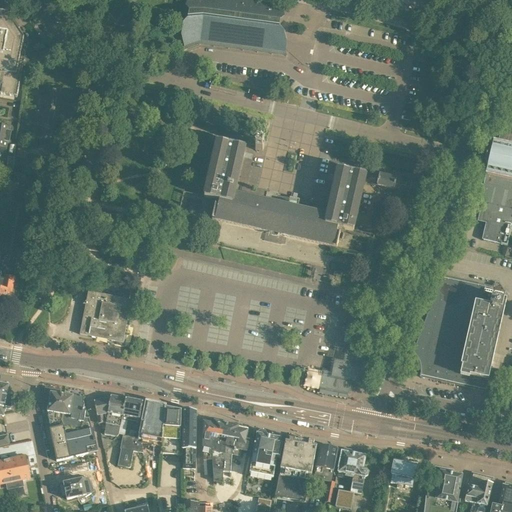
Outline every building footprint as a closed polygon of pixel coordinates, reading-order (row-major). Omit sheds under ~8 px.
[(272,54),(272,52),(272,51),(284,53),(285,53),(285,54),(286,56),(287,56),(286,53),(289,53),(286,52),(285,51),(282,39),(279,27),(280,17),(281,17),(282,4),(283,4),(283,3),(282,3),(283,0),(282,0),(282,3),(281,3),(278,3),(278,2),(277,0),(277,2),(276,3),(264,1),(264,0),(263,0),(262,0),(263,0),(262,1),(256,0),(190,0),(184,45),(183,46),(184,47),(184,50),(185,47),(185,46),(186,46),(199,42),(199,45),(200,42),(201,42),(213,43),(213,44),(214,44),(213,47),(214,47),(214,44),(215,44),(227,45),(227,46),(228,46),(228,49),(229,49),(229,46),(229,45),(242,47),(242,48),(242,51),(243,51),(243,48),(243,47),(256,49),(256,50),(257,53),(258,53),(257,50),(258,50),(258,49),(270,51),(270,52),(271,52),(272,55),(272,54)] [(23,39),(17,29),(19,28),(17,25),(15,22),(13,23),(6,14),(7,14),(6,13),(0,12),(0,94),(17,98),(25,54),(21,53),(24,39),(23,38),(23,39)] [(377,32),(376,41),(404,44),(405,35),(377,32)] [(46,101),(45,109),(59,111),(61,98),(59,97),(60,90),(48,88),(47,97),(41,96),(40,101),(46,101)] [(59,111),(45,109),(44,117),(38,116),(37,121),(43,122),(42,130),(53,132),(54,124),(57,125),(59,111)] [(486,176),(484,185),(511,192),(511,117),(507,117),(503,134),(501,134),(499,143),(493,142),(491,150),(490,150),(489,151),(488,152),(487,152),(487,153),(486,154),(486,155),(485,156),(485,157),(485,158),(484,160),(484,161),(484,162),(484,163),(485,164),(485,165),(486,166),(486,167),(487,168),(485,176),(486,176)] [(0,152),(5,153),(7,142),(9,143),(11,132),(9,132),(10,128),(0,125),(0,152)] [(211,205),(215,206),(211,220),(336,248),(341,229),(353,232),(366,175),(338,169),(327,216),(295,209),(295,207),(297,207),(299,199),(295,198),(289,197),(289,200),(288,205),(290,205),(289,207),(234,195),(245,148),(217,141),(204,198),(212,200),(211,205)] [(27,144),(18,142),(16,157),(25,159),(27,144)] [(256,143),(255,151),(262,152),(264,145),(256,143)] [(23,171),(35,173),(36,166),(25,164),(23,171)] [(379,174),(376,185),(394,189),(396,178),(379,174)] [(511,192),(484,185),(482,185),(478,203),(483,204),(479,221),(486,223),(482,241),(507,247),(511,229),(511,192)] [(0,310),(4,311),(4,309),(5,309),(9,288),(12,289),(13,284),(20,286),(25,256),(18,255),(13,278),(5,276),(4,278),(0,277),(0,310)] [(420,370),(420,372),(420,374),(420,376),(419,377),(420,378),(420,376),(485,390),(506,300),(503,300),(505,292),(499,283),(494,282),(493,287),(442,276),(413,353),(411,351),(411,352),(412,353),(413,354),(414,355),(415,357),(416,358),(417,359),(418,361),(418,363),(419,364),(420,366),(420,368),(420,370)] [(83,305),(85,305),(79,335),(122,344),(131,300),(88,292),(86,301),(83,305)] [(332,374),(322,372),(319,388),(348,394),(351,381),(360,383),(366,354),(346,350),(344,363),(334,361),(332,374)] [(0,416),(3,417),(5,408),(10,409),(13,391),(8,390),(9,386),(0,384),(0,416)] [(46,390),(43,407),(45,413),(47,413),(48,416),(47,416),(50,430),(49,430),(56,462),(70,459),(70,458),(62,421),(65,407),(61,406),(64,395),(59,395),(59,392),(46,390)] [(64,395),(61,406),(65,407),(62,421),(70,458),(96,453),(96,454),(97,454),(89,418),(88,418),(89,419),(84,418),(85,412),(83,411),(84,404),(83,404),(83,403),(83,401),(83,400),(82,399),(73,397),(64,396),(64,395)] [(110,399),(94,402),(98,424),(104,423),(104,422),(107,422),(104,435),(117,438),(118,436),(119,431),(122,417),(125,399),(110,397),(110,399)] [(119,431),(118,436),(123,436),(124,437),(128,418),(139,420),(143,403),(125,399),(122,417),(119,431)] [(141,437),(141,440),(141,443),(161,447),(162,434),(163,407),(147,404),(142,431),(151,432),(150,436),(141,437)] [(181,411),(163,407),(162,434),(161,447),(160,454),(179,456),(181,424),(181,411)] [(196,412),(183,409),(182,470),(195,470),(196,412)] [(203,461),(212,461),(211,453),(215,434),(212,433),(214,422),(205,420),(204,424),(203,450),(203,461)] [(213,483),(217,483),(222,484),(223,464),(225,441),(220,439),(220,436),(222,437),(225,424),(214,422),(212,433),(215,434),(211,453),(212,461),(213,483)] [(225,441),(223,464),(229,465),(231,455),(234,456),(235,450),(233,449),(237,427),(225,424),(222,437),(220,436),(220,439),(225,441)] [(235,450),(234,456),(239,457),(240,451),(246,452),(248,441),(245,440),(248,429),(237,427),(233,449),(235,450)] [(275,497),(290,500),(301,441),(289,439),(289,442),(285,441),(284,446),(279,445),(280,439),(279,439),(280,435),(271,433),(270,437),(266,436),(267,435),(265,432),(260,431),(257,434),(252,456),(249,474),(273,478),(277,457),(279,458),(281,450),(283,451),(275,497)] [(7,436),(0,437),(0,446),(9,445),(7,436)] [(121,450),(117,466),(130,469),(133,452),(142,454),(141,443),(141,440),(124,437),(123,436),(120,450),(121,450)] [(301,441),(290,500),(305,503),(309,482),(316,447),(312,446),(313,443),(301,441)] [(325,502),(330,503),(334,483),(330,482),(337,449),(320,446),(314,480),(329,483),(325,502)] [(339,469),(338,473),(345,475),(345,476),(353,478),(351,487),(362,489),(364,478),(367,477),(368,473),(366,471),(363,470),(365,457),(364,456),(364,455),(364,453),(358,452),(356,453),(356,455),(351,454),(351,452),(350,451),(344,450),(343,450),(342,452),(341,452),(338,469),(339,469)] [(0,484),(6,484),(7,490),(22,486),(21,480),(29,479),(25,457),(0,462),(0,484)] [(397,485),(396,488),(405,490),(405,486),(412,488),(414,480),(417,467),(393,462),(391,475),(392,475),(390,483),(397,485)] [(460,501),(456,500),(461,476),(453,475),(453,471),(432,466),(424,511),(455,511),(457,504),(459,504),(460,501)] [(470,511),(485,511),(487,505),(494,478),(471,473),(464,502),(472,504),(470,511)] [(63,484),(64,485),(60,486),(62,496),(66,495),(67,500),(86,496),(84,489),(89,488),(87,479),(82,480),(63,484)] [(487,505),(485,511),(511,511),(511,488),(508,488),(507,487),(507,486),(506,486),(505,485),(504,485),(504,487),(503,486),(498,508),(487,505)] [(351,511),(354,494),(350,493),(338,491),(335,508),(351,511)] [(138,501),(139,507),(150,504),(148,498),(138,501)] [(256,505),(270,507),(271,500),(257,498),(256,505)]
